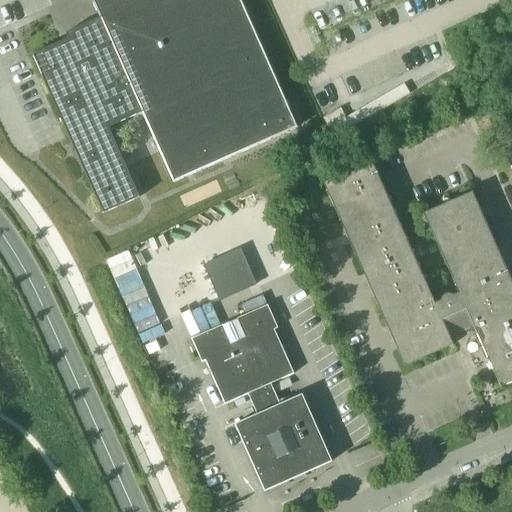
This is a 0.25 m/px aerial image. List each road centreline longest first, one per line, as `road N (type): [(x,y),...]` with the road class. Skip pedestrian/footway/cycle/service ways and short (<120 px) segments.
road 1 (unclassified): [(133,511),(0,231)]
road 2 (unclassified): [(340,511),(511,437)]
